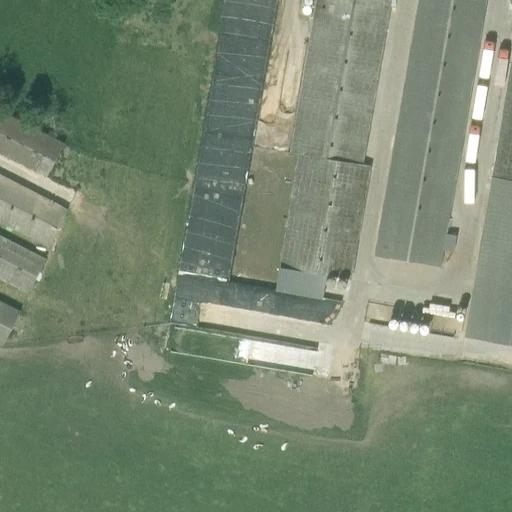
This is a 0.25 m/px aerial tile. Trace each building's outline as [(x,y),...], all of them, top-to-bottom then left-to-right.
[(297,157),(278,265),(348,278),(368,166),(362,164),(391,0),(313,0),(286,155),(297,157)] [(439,268),(486,0),(416,0),(372,257),(439,268)] [(511,39),(490,178),(463,337),(511,344),(511,39)] [(0,154),(49,179),(66,146),(0,112),(0,154)] [(0,175),(0,221),(48,246),(67,210),(0,175)] [(0,278),(28,293),(45,260),(0,236),(0,278)] [(0,344),(3,345),(19,313),(0,302),(0,344)]
